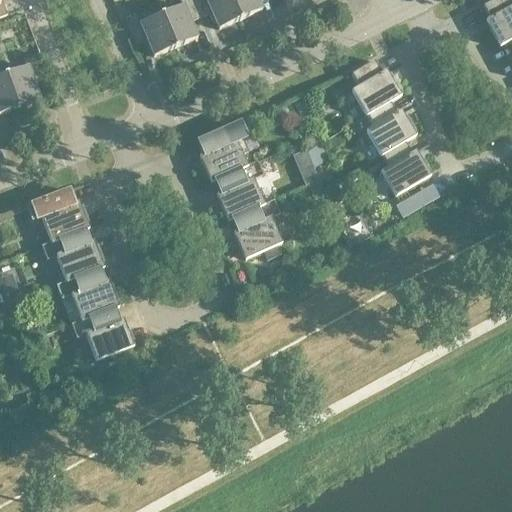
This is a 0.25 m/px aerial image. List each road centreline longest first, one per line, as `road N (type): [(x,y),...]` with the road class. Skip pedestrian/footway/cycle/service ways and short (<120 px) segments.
road 1 (residential): [(132,171),(157,171),(187,189),(208,225),(216,274),(211,300),(197,318),(170,322),(151,305),(121,238),(118,202)]
road 2 (residential): [(372,20),(148,122)]
road 3 (residential): [(511,139),(462,163),(440,136),(421,87),(421,51)]
road 4 (residential): [(75,149),(21,0)]
road 5 (residential): [(148,122),(95,0)]
